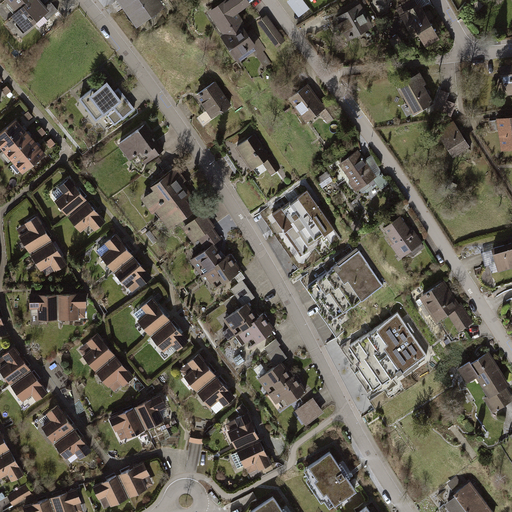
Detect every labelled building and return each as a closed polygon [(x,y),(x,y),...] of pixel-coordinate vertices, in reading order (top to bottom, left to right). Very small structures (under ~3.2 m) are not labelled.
[(7,0),(17,11),(27,2),(30,5),(35,0),(7,0)] [(11,16),(25,33),(44,16),(51,9),(47,5),(42,0),(35,0),(30,5),(27,2),(17,11),(11,16)] [(158,0),(121,0),(137,21),(161,4),(158,0)] [(253,2),(251,0),(219,0),(208,8),(243,60),(261,48),(238,13),(253,2)] [(305,0),(289,0),(289,1),(301,16),(312,7),(305,0)] [(416,0),(411,0),(396,9),(414,39),(420,36),(427,47),(441,39),(420,3),(419,4),(416,0)] [(58,10),(51,2),(47,5),(51,9),(44,16),(48,20),(58,10)] [(363,4),(336,18),(349,42),(375,28),(363,4)] [(284,42),(267,16),(259,22),(276,47),(284,42)] [(511,65),(500,67),(504,98),(511,97),(511,65)] [(421,72),(398,86),(415,115),(435,103),(425,85),(427,83),(421,72)] [(216,81),(195,94),(212,118),(234,104),(216,81)] [(100,82),(79,98),(96,121),(113,108),(114,109),(107,115),(115,125),(136,109),(119,88),(115,91),(107,82),(103,85),(100,82)] [(308,85),(288,100),(306,125),(326,110),(308,85)] [(449,92),(440,89),(435,107),(444,110),(449,92)] [(457,104),(448,100),(441,118),(450,121),(457,104)] [(511,118),(498,120),(502,150),(511,148),(511,118)] [(46,153),(18,119),(0,133),(0,144),(23,172),(46,153)] [(467,148),(450,122),(434,133),(451,158),(467,148)] [(145,124),(118,145),(130,161),(138,155),(147,167),(166,152),(145,124)] [(255,133),(237,146),(252,170),(263,162),(272,175),(281,169),(255,133)] [(366,160),(360,152),(339,165),(357,192),(377,179),(375,176),(366,160)] [(373,156),(366,160),(375,176),(381,172),(373,156)] [(196,193),(177,166),(139,192),(167,231),(197,211),(188,199),(196,193)] [(67,214),(87,199),(70,178),(59,187),(64,193),(56,199),(67,214)] [(308,190),(273,213),(299,254),(335,230),(308,190)] [(89,200),(69,215),(81,230),(90,223),(95,229),(105,220),(89,200)] [(202,213),(183,227),(194,242),(199,239),(206,249),(215,242),(220,238),(202,213)] [(38,214),(25,221),(30,231),(22,236),(30,249),(51,237),(38,214)] [(402,218),(385,229),(405,259),(423,248),(402,218)] [(133,253),(117,232),(105,242),(110,248),(102,254),(114,269),(133,253)] [(53,238),(31,251),(40,268),(52,262),(55,268),(66,261),(53,238)] [(511,239),(492,246),(498,268),(511,263),(511,239)] [(206,249),(192,259),(203,275),(207,273),(227,258),(215,242),(206,249)] [(134,254),(114,270),(126,284),(136,276),(142,283),(152,275),(134,254)] [(217,287),(242,269),(231,254),(227,258),(207,273),(217,287)] [(379,291),(356,256),(307,289),(331,324),(379,291)] [(243,280),(232,288),(244,305),(255,298),(243,280)] [(446,283),(422,298),(438,323),(450,315),(460,332),(472,324),(446,283)] [(56,293),(29,294),(29,309),(38,309),(38,320),(57,319),(56,293)] [(87,293),(60,293),(59,317),(78,318),(78,306),(86,306),(87,293)] [(170,317),(153,298),(143,306),(148,311),(139,319),(152,333),(170,317)] [(258,318),(247,303),(225,318),(236,334),(258,318)] [(354,338),(341,347),(353,364),(351,367),(369,393),(426,354),(397,313),(357,341),(354,338)] [(248,338),(253,345),(275,330),(264,314),(258,318),(236,334),(242,343),(248,338)] [(171,319),(153,335),(166,349),(173,343),(179,349),(190,340),(171,319)] [(92,348),(84,354),(96,368),(116,352),(98,330),(86,340),(92,348)] [(277,339),(265,347),(270,353),(268,354),(276,365),(287,357),(279,346),(281,345),(277,339)] [(30,366),(14,346),(3,355),(7,360),(0,365),(0,368),(10,382),(30,366)] [(511,387),(488,350),(458,369),(467,384),(479,377),(498,409),(511,400),(511,387)] [(217,373),(200,353),(189,362),(194,368),(185,375),(197,390),(217,373)] [(116,355),(98,372),(110,385),(118,378),(124,384),(134,374),(116,355)] [(276,366),(259,378),(270,394),(293,378),(282,362),(276,366)] [(33,369),(12,385),(23,400),(33,393),(38,399),(49,391),(33,369)] [(218,374),(199,391),(212,406),(221,398),(226,404),(236,395),(218,374)] [(284,394),(290,402),(306,390),(296,376),(293,378),(270,394),(275,401),(284,394)] [(162,393),(138,405),(148,426),(165,418),(160,409),(167,405),(162,393)] [(314,398),(296,412),(306,427),(325,413),(314,398)] [(75,426),(58,405),(46,414),(51,420),(43,427),(54,442),(75,426)] [(135,407),(112,417),(118,430),(126,427),(130,436),(145,429),(135,407)] [(239,425),(229,430),(237,446),(260,436),(249,411),(236,417),(239,425)] [(0,455),(11,450),(0,428),(0,455)] [(75,428),(54,444),(66,460),(75,453),(80,459),(80,458),(91,450),(75,428)] [(205,434),(192,432),(191,442),(204,443),(205,434)] [(262,439),(239,451),(248,468),(258,463),(262,470),(274,464),(262,439)] [(11,452),(0,457),(0,479),(9,475),(13,482),(25,475),(11,452)] [(358,495),(331,456),(307,472),(334,511),(358,495)] [(214,472),(215,460),(203,458),(202,470),(214,472)] [(145,462),(121,473),(130,494),(147,487),(143,477),(150,475),(145,462)] [(117,473),(94,484),(99,495),(107,491),(113,503),(128,497),(117,473)] [(26,485),(8,496),(11,500),(14,506),(33,495),(26,485)] [(77,487),(52,495),(58,511),(76,511),(77,511),(74,501),(81,499),(77,487)] [(469,488),(438,511),(470,511),(482,504),(469,488)] [(53,511),(48,497),(24,506),(26,511),(53,511)] [(281,511),(274,502),(258,511),(281,511)]
